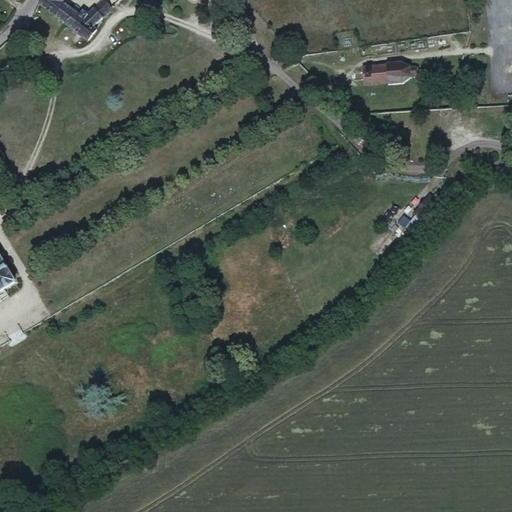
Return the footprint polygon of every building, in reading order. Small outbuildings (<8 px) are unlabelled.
[(54,19),(66,4),(65,4),(64,5),(58,0),(41,0),(37,4),(37,5),(54,19)] [(108,0),(104,0),(96,7),(103,15),(113,6),(108,0)] [(80,16),(66,4),(54,19),(86,42),(97,29),(92,24),(103,15),(96,7),(89,13),(86,10),(80,16)] [(384,67),(359,69),(361,86),(386,84),(386,87),(401,86),(419,76),(419,69),(399,63),(384,65),(384,67)] [(366,203),(379,195),(373,187),(360,195),(366,203)] [(421,221),(437,204),(429,198),(413,214),(421,221)] [(390,222),(370,247),(381,256),(401,231),(390,222)] [(0,260),(0,292),(15,283),(0,260)]
